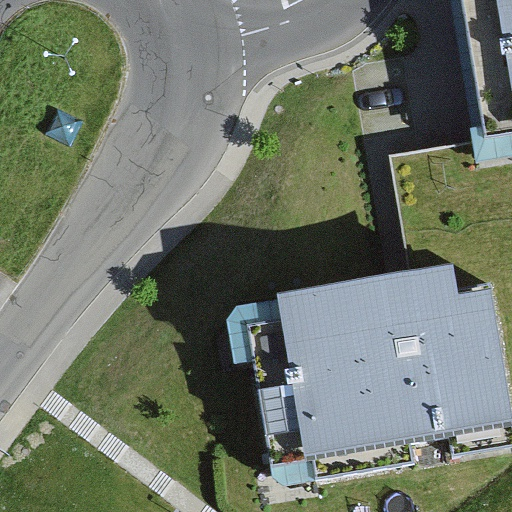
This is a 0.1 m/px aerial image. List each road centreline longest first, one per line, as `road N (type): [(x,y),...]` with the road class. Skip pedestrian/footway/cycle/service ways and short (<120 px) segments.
road 1 (residential): [(183,47),(166,118),(132,182),(0,373)]
road 2 (residential): [(183,47),(338,0)]
